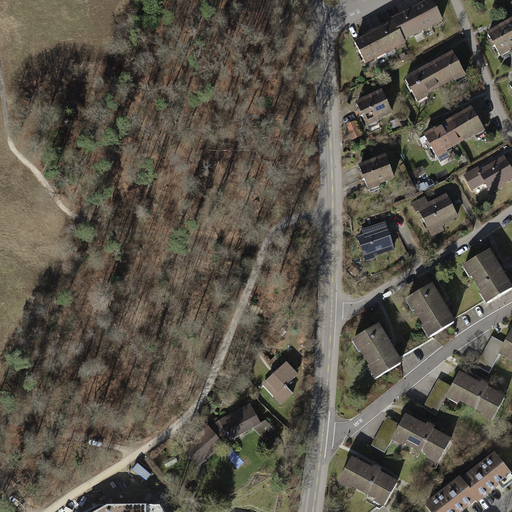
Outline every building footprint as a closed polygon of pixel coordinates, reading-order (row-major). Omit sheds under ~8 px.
[(37,0),(38,16),(70,14),(69,0),(37,0)] [(378,32),(355,44),(367,65),(411,41),(412,44),(447,25),(436,4),(410,18),(402,23),(401,19),(378,32)] [(511,21),(502,28),(488,36),(502,58),(511,51),(511,21)] [(419,75),(407,83),(419,104),(468,78),(457,57),(443,63),(419,75)] [(384,93),(358,105),(363,116),(368,127),(395,115),(384,93)] [(423,138),(433,158),(488,129),(477,109),(460,118),(437,130),(423,138)] [(503,155),(464,179),(472,192),(489,182),(498,196),(511,187),(511,169),(503,155)] [(386,156),(359,168),(364,179),(370,190),(396,178),(386,156)] [(0,243),(10,242),(2,173),(0,173),(0,243)] [(413,204),(430,236),(463,219),(449,191),(436,197),(430,201),(428,197),(413,204)] [(362,246),(367,258),(399,246),(389,222),(357,234),(362,246)] [(464,268),(490,308),(511,293),(511,280),(492,250),(464,268)] [(412,301),(438,341),(466,323),(440,283),(412,301)] [(352,343),(376,385),(403,370),(379,328),(352,343)] [(511,342),(502,338),(486,370),(498,376),(510,352),(511,352),(511,342)] [(275,376),(264,386),(284,407),(297,394),(291,388),(305,376),(292,361),(275,376)] [(446,377),(430,410),(442,416),(455,391),(502,415),(511,396),(511,395),(498,389),(468,373),(462,385),(446,377)] [(235,415),(220,423),(224,430),(231,442),(260,426),(250,407),(235,415)] [(388,422),(372,454),(384,460),(396,436),(444,460),(454,440),(432,429),(410,418),(404,429),(388,422)] [(269,419),(260,429),(268,437),(277,426),(269,419)] [(224,430),(190,458),(200,469),(231,442),(224,430)] [(511,473),(498,456),(427,511),(471,511),(498,491),(511,479),(511,473)] [(355,460),(346,477),(391,501),(400,483),(378,472),(355,460)]
